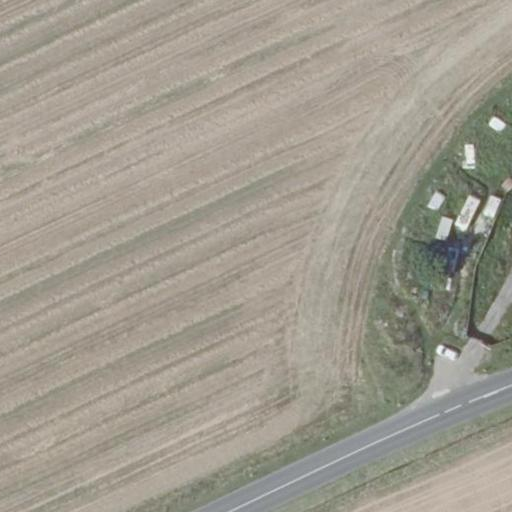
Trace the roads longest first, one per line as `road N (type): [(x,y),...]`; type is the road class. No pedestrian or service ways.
road 1 (track): [(452,409),(401,317),(396,238),(480,130),(511,108)]
road 2 (primary): [(511,387),(229,511)]
